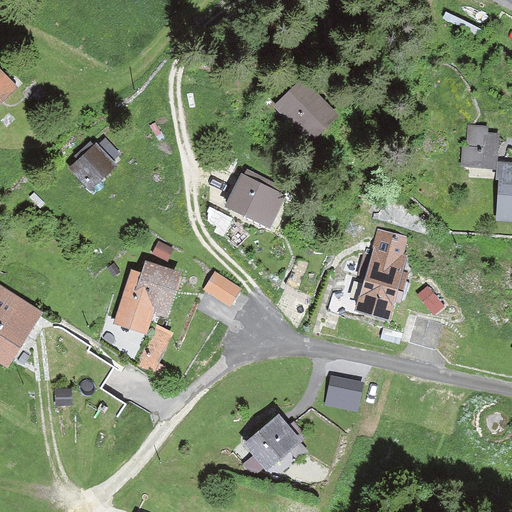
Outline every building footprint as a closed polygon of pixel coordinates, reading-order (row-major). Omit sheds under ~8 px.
[(0,78),(0,106),(14,94),(0,78)] [(302,88),(278,107),(303,138),(327,119),(302,88)] [(495,169),(496,131),(472,131),(471,151),(468,151),(467,168),(495,169)] [(105,141),(73,165),(93,191),(125,167),(105,141)] [(511,170),(506,171),(503,216),(511,216),(511,170)] [(248,182),(234,209),(266,225),(279,198),(248,182)] [(358,315),(389,323),(410,241),(378,234),(358,315)] [(120,326),(144,334),(152,309),(166,313),(177,279),(149,270),(146,282),(136,278),(120,326)] [(240,290),(217,277),(209,291),(233,304),(240,290)] [(0,296),(0,357),(8,363),(35,319),(0,296)] [(168,353),(176,330),(162,325),(154,348),(168,353)] [(333,376),(327,406),(358,412),(364,383),(333,376)] [(251,450),(268,471),(297,447),(281,426),(251,450)]
